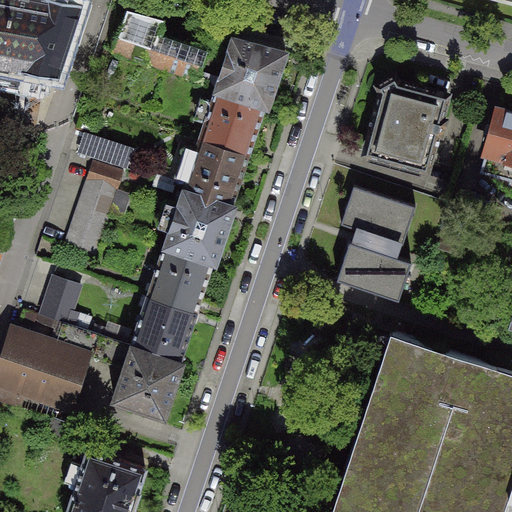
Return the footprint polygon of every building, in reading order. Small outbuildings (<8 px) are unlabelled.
[(0,0),(0,79),(44,88),(48,73),(62,75),(80,0),(0,0)] [(198,77),(207,49),(125,21),(115,48),(198,77)] [(270,104),(288,51),(235,37),(219,87),(267,103),(270,104)] [(400,82),(396,75),(379,85),(383,91),(366,152),(429,169),(439,133),(442,134),(446,120),(442,119),(449,94),(400,82)] [(249,154),(267,103),(219,87),(202,138),(249,154)] [(40,102),(11,98),(7,127),(35,132),(40,102)] [(511,112),(499,110),(483,171),(511,179),(511,112)] [(233,204),(249,154),(202,138),(185,188),(233,204)] [(100,144),(95,157),(121,165),(126,152),(100,144)] [(125,171),(94,161),(88,180),(119,190),(125,171)] [(414,260),(387,251),(388,248),(391,239),(405,244),(418,206),(355,185),(342,223),(369,232),(366,242),(365,245),(351,240),(338,279),(401,299),(414,260)] [(115,198),(86,188),(67,245),(96,255),(115,198)] [(236,205),(233,204),(185,188),(166,243),(214,259),(218,260),(236,205)] [(0,245),(1,246),(9,223),(0,220),(0,245)] [(198,309),(214,259),(166,243),(150,293),(198,309)] [(82,285),(56,276),(42,314),(63,322),(68,323),(82,285)] [(180,361),(198,309),(150,293),(133,345),(180,361)] [(68,323),(63,322),(57,342),(90,353),(89,355),(126,367),(133,345),(68,323)] [(12,326),(0,361),(0,384),(71,409),(89,355),(90,353),(57,342),(12,326)] [(511,368),(392,329),(331,511),(503,511),(510,494),(511,494),(511,368)] [(133,345),(126,367),(115,399),(165,416),(184,362),(180,361),(133,345)] [(72,423),(53,417),(49,431),(68,436),(72,423)] [(139,490),(145,469),(81,448),(75,466),(77,466),(71,484),(78,486),(68,511),(132,511),(140,490),(139,490)]
